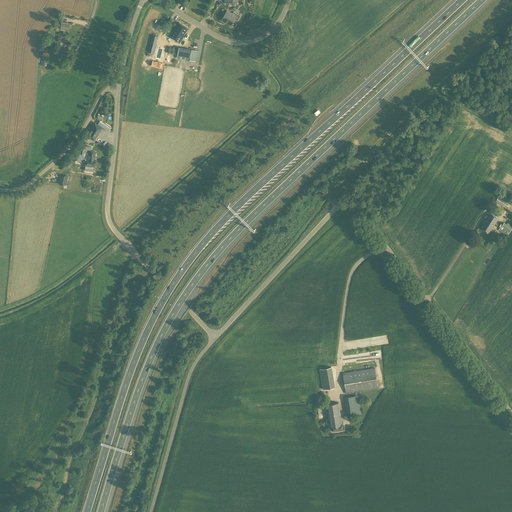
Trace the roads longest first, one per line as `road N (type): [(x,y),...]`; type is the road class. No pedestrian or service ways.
road 1 (motorway): [(100,511),(150,358),(213,256),(479,0)]
road 2 (motorway): [(460,0),(195,252),(143,338),(86,511)]
road 3 (unclassified): [(511,413),(349,204),(334,209),(215,337)]
road 4 (unclassified): [(215,337),(109,221),(118,88)]
road 5 (unclassified): [(150,511),(191,369),(215,337)]
road 6 (unclassified): [(0,189),(25,186),(63,155),(103,90),(118,88)]
road 7 (unclassified): [(158,0),(239,42),(272,30),(289,0)]
